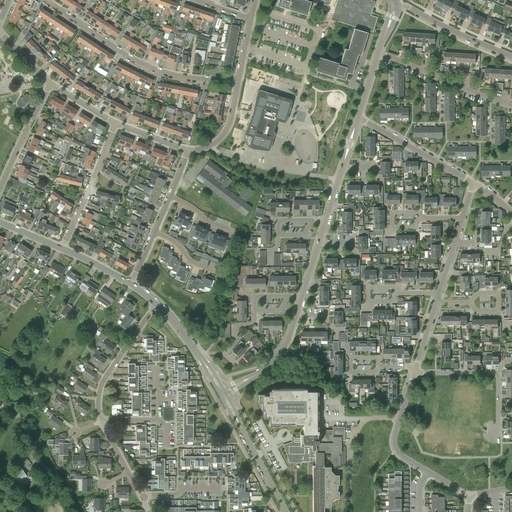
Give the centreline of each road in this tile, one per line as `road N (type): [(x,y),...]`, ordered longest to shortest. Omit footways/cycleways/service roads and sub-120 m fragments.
road 1 (residential): [(238,78),(157,70),(40,0)]
road 2 (residential): [(62,511),(0,372)]
road 3 (residential): [(511,105),(378,52)]
road 4 (residential): [(62,249),(116,123)]
road 5 (residential): [(286,511),(222,393)]
road 6 (residential): [(101,422),(104,377),(156,305)]
road 7 (residential): [(473,183),(358,117)]
road 8 (tertiary): [(511,56),(398,6)]
